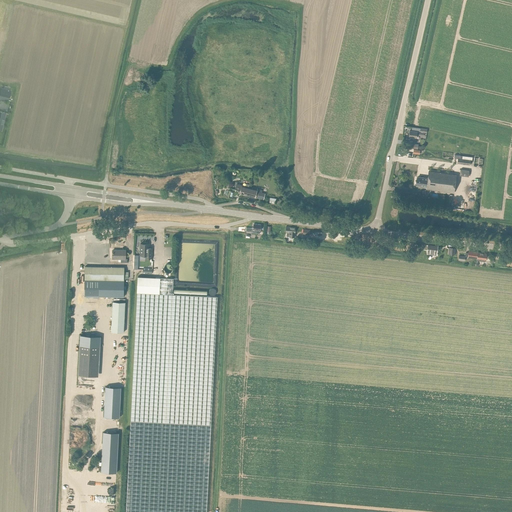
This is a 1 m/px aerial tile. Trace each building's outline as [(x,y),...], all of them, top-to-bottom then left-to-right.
[(0,95),(9,98),(11,90),(9,89),(9,87),(4,86),(4,88),(1,88),(0,91),(0,95)] [(410,131),(409,136),(416,138),(417,135),(424,136),(425,133),(426,133),(427,133),(427,129),(412,127),(411,131),(410,131)] [(453,193),(456,175),(428,171),(427,178),(417,177),(417,181),(416,181),(415,185),(426,187),(426,189),(453,193)] [(240,193),(247,195),(249,188),(249,184),(246,183),(245,186),(237,184),(235,189),(240,191),(240,193)] [(249,188),(247,195),(255,197),(257,188),(253,186),(252,189),(249,188)] [(265,193),(262,192),(262,190),(259,189),(257,198),(263,200),(265,193)] [(451,201),(450,211),(464,213),(465,203),(451,201)] [(253,224),(253,228),(246,227),(245,231),(253,231),(253,232),(259,233),(261,224),(253,224)] [(286,232),(287,232),(286,236),(294,237),(295,227),(286,226),(286,232)] [(149,244),(140,243),(140,255),(145,256),(145,258),(151,258),(152,248),(148,248),(149,244)] [(425,245),(424,249),(427,249),(427,254),(436,255),(436,252),(437,246),(428,245),(425,245)] [(127,262),(127,258),(125,258),(125,250),(112,250),(112,259),(121,259),(121,262),(127,262)] [(478,252),(476,258),(476,263),(478,263),(478,261),(485,261),(486,253),(478,252)] [(164,265),(164,267),(164,269),(165,271),(167,271),(169,271),(171,271),(172,269),(172,267),(172,265),(171,264),(169,263),(167,263),(165,264),(164,265)] [(85,266),(85,279),(124,280),(124,278),(128,279),(128,271),(124,271),(124,268),(85,266)] [(125,511),(206,511),(217,297),(172,294),(173,285),(173,278),(172,278),(138,277),(137,292),(125,511)] [(85,280),(84,296),(124,297),(124,281),(85,280)] [(124,331),(125,301),(113,301),(113,331),(124,331)] [(80,335),(78,376),(98,377),(100,336),(80,335)] [(105,387),(104,417),(119,418),(121,387),(105,387)] [(103,432),(101,472),(116,473),(118,432),(103,432)]
